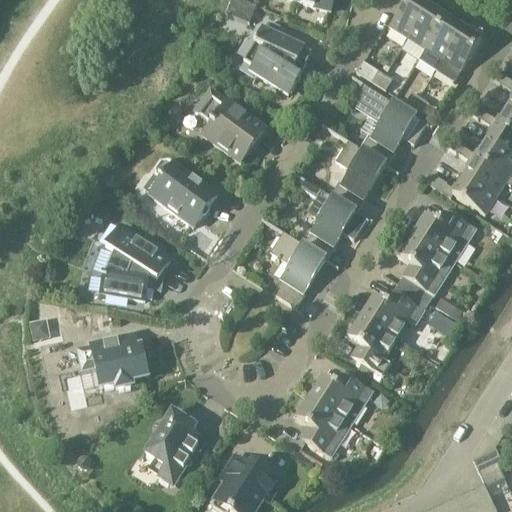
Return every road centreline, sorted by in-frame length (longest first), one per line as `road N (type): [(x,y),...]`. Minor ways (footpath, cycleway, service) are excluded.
road 1 (residential): [(211,385),(261,399),(280,388),(441,130),(511,33)]
road 2 (residential): [(211,385),(190,357),(192,308),(388,0)]
road 3 (residential): [(400,511),(430,494),(511,378)]
